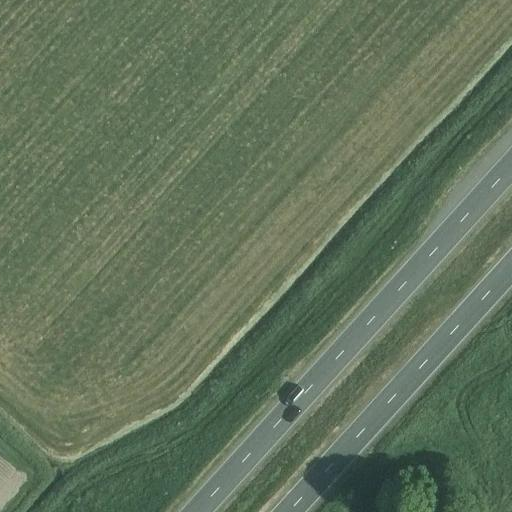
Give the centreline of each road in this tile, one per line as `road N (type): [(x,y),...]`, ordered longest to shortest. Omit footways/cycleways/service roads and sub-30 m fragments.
road 1 (trunk): [(511,168),(198,511)]
road 2 (trunk): [(294,511),(511,271)]
